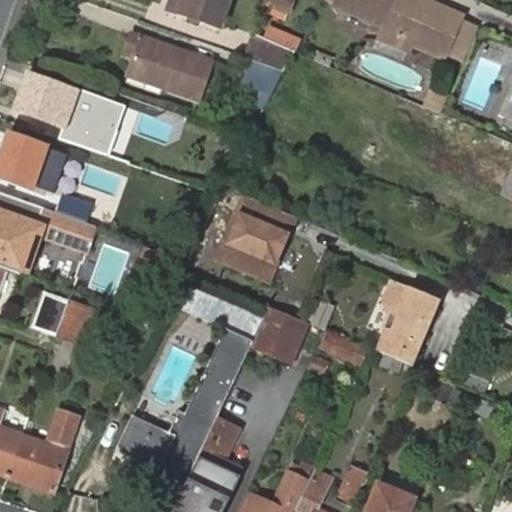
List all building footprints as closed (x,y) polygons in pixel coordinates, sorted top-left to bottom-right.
[(171,0),(168,10),(179,14),(220,29),(230,0),(171,0)] [(293,0),(266,0),(265,4),(270,6),(268,12),(286,19),(288,13),(293,0)] [(444,58),(459,21),(461,17),(421,0),(339,0),(336,9),(384,28),(382,32),(412,45),(444,58)] [(444,58),(462,67),(477,30),(459,21),(444,58)] [(412,45),(382,32),(379,39),(409,52),(412,45)] [(252,61),(283,73),(295,52),(252,34),(243,58),(252,61)] [(128,52),(135,55),(141,38),(134,36),(128,52)] [(211,63),(141,38),(135,55),(129,71),(164,83),(162,87),(198,100),(211,63)] [(268,101),(283,73),(252,61),(244,84),(261,90),(255,106),(264,109),(267,103),(268,101)] [(30,77),(17,112),(22,114),(44,122),(65,129),(77,93),(30,77)] [(433,90),(425,108),(441,115),(448,97),(433,90)] [(125,106),(81,91),(63,141),(108,157),(125,106)] [(450,143),(456,125),(445,121),(438,142),(449,147),(450,143)] [(0,160),(0,161),(0,180),(32,192),(47,149),(9,136),(5,145),(0,160)] [(511,170),(502,195),(511,199),(511,170)] [(96,228),(0,193),(0,268),(4,270),(21,275),(35,235),(49,239),(50,237),(88,250),(96,228)] [(91,206),(62,196),(56,213),(85,223),(91,206)] [(272,208),(242,196),(215,260),(269,283),(291,233),(266,222),(272,208)] [(291,233),(297,219),(272,208),(266,222),(291,233)] [(397,336),(388,357),(414,368),(430,329),(427,327),(430,321),(433,322),(441,302),(394,282),(385,302),(390,318),(385,332),(397,336)] [(177,306),(191,313),(202,290),(188,284),(177,306)] [(226,329),(246,339),(257,316),(202,290),(191,313),(226,329)] [(33,328),(57,336),(69,304),(45,295),(33,328)] [(69,304),(57,336),(81,345),(93,313),(69,304)] [(290,364),(307,324),(270,308),(259,332),(252,348),(290,364)] [(215,422),(253,342),(246,339),(226,329),(186,415),(180,412),(169,434),(133,417),(116,451),(158,472),(155,477),(183,490),(215,422)] [(327,333),(320,349),(360,365),(366,351),(327,333)] [(383,356),(379,366),(399,373),(403,364),(383,356)] [(491,375),(468,366),(461,385),(484,394),(491,375)] [(452,389),(438,383),(433,396),(447,402),(452,389)] [(0,474),(8,477),(22,437),(0,429),(0,418),(3,410),(0,409),(0,474)] [(46,446),(22,437),(8,477),(53,494),(79,419),(58,412),(46,446)] [(220,468),(222,464),(238,431),(217,421),(194,471),(195,472),(175,511),(222,511),(225,507),(230,497),(239,478),(220,468)] [(223,463),(220,468),(239,478),(242,471),(223,463)] [(304,465),(302,471),(309,474),(312,468),(304,465)] [(291,511),(309,474),(302,471),(293,466),(274,507),(248,494),(239,511),(291,511)] [(352,509),(367,476),(351,469),(337,501),(352,509)] [(331,479),(316,472),(296,511),(323,511),(313,507),(313,506),(318,507),(331,479)] [(378,486),(367,511),(408,511),(413,500),(378,486)]
